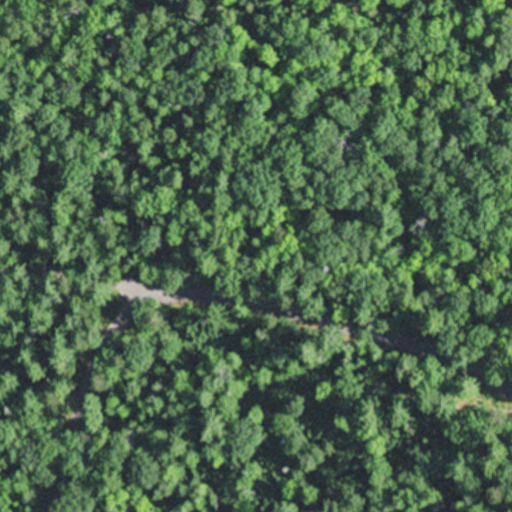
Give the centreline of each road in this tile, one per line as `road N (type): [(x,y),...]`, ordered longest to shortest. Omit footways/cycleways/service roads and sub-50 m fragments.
road 1 (residential): [(511,378),(347,325),(160,286),(92,376),(52,511)]
road 2 (residential): [(160,286),(0,260)]
